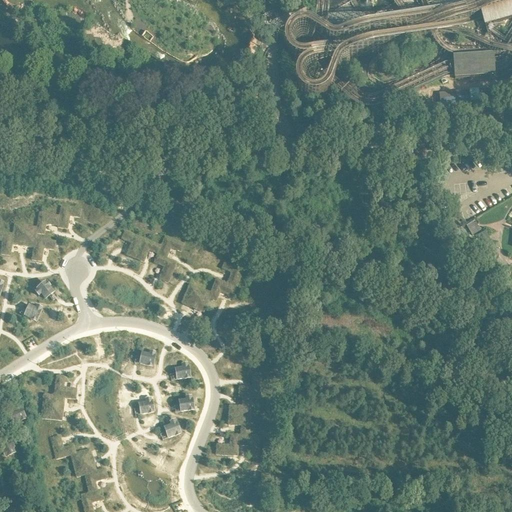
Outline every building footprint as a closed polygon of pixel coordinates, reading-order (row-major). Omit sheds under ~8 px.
[(511,0),(476,0),(477,1),(486,28),(488,28),(492,26),(511,20),(511,0)] [(403,25),(390,29),(397,48),(409,44),(403,25)] [(493,54),(452,56),(454,79),(494,76),(493,54)] [(468,91),(443,93),(444,108),(467,106),(466,98),(468,98),(468,91)] [(61,207),(58,228),(67,229),(69,216),(80,218),(81,210),(61,207)] [(37,229),(37,231),(44,232),(45,224),(58,226),(60,217),(39,214),(37,229)] [(474,223),(465,228),(471,238),(476,235),(480,233),(474,223)] [(15,225),(12,245),(34,248),(35,240),(37,231),(37,229),(15,225)] [(125,232),(122,239),(132,243),(127,256),(135,259),(143,240),(125,232)] [(0,233),(0,240),(3,241),(1,254),(10,256),(13,235),(0,233)] [(485,233),(477,237),(490,262),(498,257),(485,233)] [(158,254),(157,256),(166,260),(171,248),(181,252),(184,245),(165,237),(161,247),(158,254)] [(34,248),(32,260),(41,262),(43,249),(54,250),(55,243),(35,240),(34,248)] [(143,240),(135,259),(144,263),(148,251),(158,254),(161,247),(143,240)] [(157,256),(154,263),(164,267),(159,280),(168,283),(176,264),(166,260),(157,256)] [(225,262),(222,269),(232,273),(227,285),(236,288),(243,269),(225,262)] [(211,294),(209,299),(216,301),(216,302),(220,292),(232,297),(236,288),(227,285),(216,280),(211,294)] [(46,283),(35,292),(39,297),(41,295),(45,299),(48,297),(49,297),(54,293),(46,283)] [(190,286),(182,304),(203,313),(209,299),(211,294),(190,286)] [(27,311),(25,317),(36,322),(42,309),(37,307),(36,309),(30,307),(28,311),(27,311)] [(141,358),(140,364),(152,367),(155,353),(150,352),(149,355),(143,354),(142,358),(141,358)] [(182,368),(176,369),(177,374),(176,374),(177,380),(190,378),(187,364),(182,365),(182,368)] [(57,377),(54,397),(64,398),(75,400),(76,390),(63,389),(64,378),(57,377)] [(239,388),(239,397),(251,398),(260,399),(261,379),(253,378),(252,389),(239,388)] [(44,396),(42,419),(61,421),(64,398),(54,397),(44,396)] [(181,406),(180,406),(181,413),(193,411),(191,397),(186,398),(186,401),(180,402),(181,406)] [(229,407),(229,416),(250,418),(251,398),(239,397),(238,408),(229,407)] [(146,403),(140,404),(140,408),(140,409),(141,415),(153,413),(151,399),(145,400),(146,403)] [(15,413),(10,415),(11,419),(11,420),(14,426),(25,420),(19,408),(14,410),(15,413)] [(229,416),(228,425),(241,426),(241,437),(248,437),(250,418),(229,416)] [(171,426),(165,428),(167,432),(166,432),(168,439),(180,434),(175,421),(170,423),(171,426)] [(238,436),(231,436),(230,446),(217,446),(216,455),(237,456),(238,446),(238,436)] [(238,436),(238,446),(251,446),(250,457),(258,458),(259,438),(248,437),(241,437),(238,436)] [(60,437),(51,439),(56,459),(71,456),(75,455),(75,454),(73,447),(63,450),(60,437)] [(11,443),(1,448),(4,453),(3,454),(5,459),(14,454),(12,450),(14,449),(11,443)] [(75,455),(71,456),(77,478),(85,476),(85,475),(96,473),(90,451),(75,454),(75,455)] [(96,473),(85,475),(90,494),(97,492),(94,482),(107,479),(105,470),(96,473)] [(14,480),(11,485),(14,488),(19,493),(27,483),(16,474),(12,478),(14,480)] [(90,494),(81,497),(84,511),(92,511),(91,504),(103,500),(101,491),(97,492),(90,494)]
